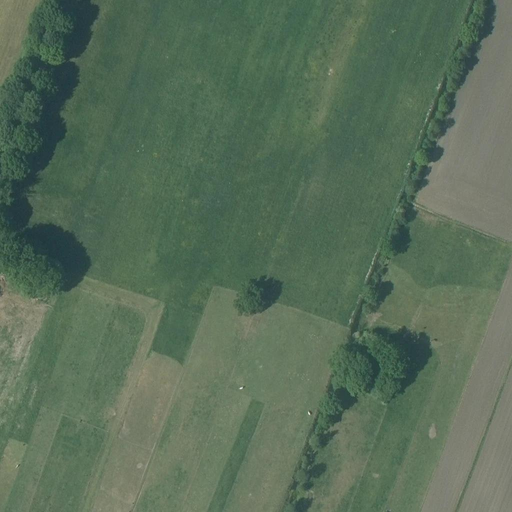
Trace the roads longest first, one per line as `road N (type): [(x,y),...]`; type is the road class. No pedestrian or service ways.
road 1 (track): [(0,253),(150,310),(84,511)]
road 2 (unclassified): [(0,176),(65,0)]
